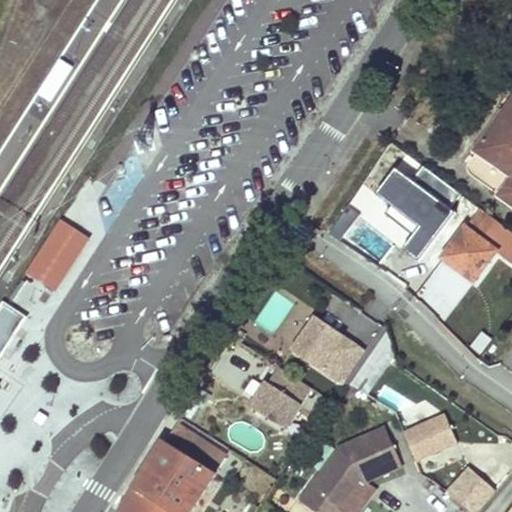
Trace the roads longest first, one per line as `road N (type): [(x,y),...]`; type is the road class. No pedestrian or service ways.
road 1 (unclassified): [(89,511),(277,220)]
road 2 (residential): [(277,220),(391,295),(469,373),(511,401)]
road 3 (unclassified): [(277,220),(420,0)]
